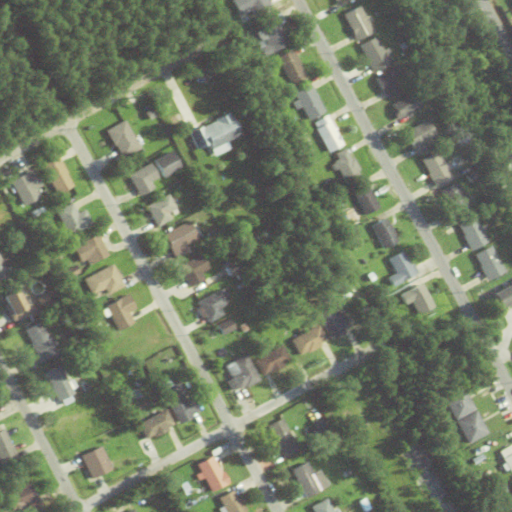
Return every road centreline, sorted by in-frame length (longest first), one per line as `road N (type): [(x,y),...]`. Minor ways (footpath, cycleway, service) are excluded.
road 1 (residential): [(277,511),(0,0)]
road 2 (residential): [(206,0),(474,511)]
road 3 (residential): [(511,390),(299,0)]
road 4 (residential): [(73,511),(384,345)]
road 5 (residential): [(0,160),(229,38)]
road 6 (residential): [(80,511),(0,363)]
